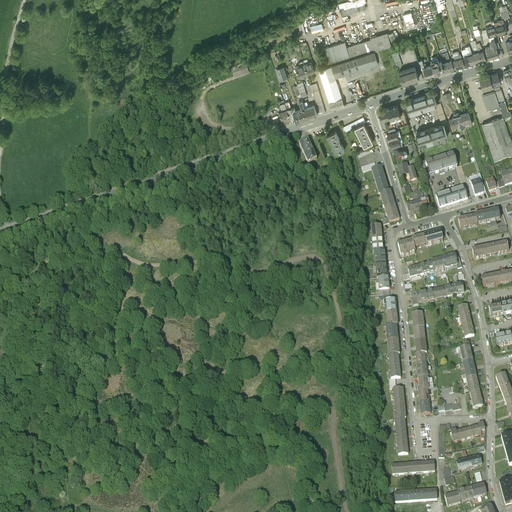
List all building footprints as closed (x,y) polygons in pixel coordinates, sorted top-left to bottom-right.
[(363,0),(362,0),(339,7),(342,16),(366,9),(363,0)] [(455,0),(451,0),(457,21),(462,20),(455,0)] [(506,5),(502,6),(503,10),(503,11),(501,12),(503,18),(509,16),(506,5)] [(403,13),(405,26),(414,24),(412,12),(403,13)] [(503,18),(497,20),(499,24),(494,25),(497,34),(507,31),(503,18)] [(494,25),(486,28),(486,30),(489,37),(497,34),(494,25)] [(486,30),(480,32),(482,39),(489,37),(486,30)] [(397,32),(394,33),(393,32),(387,34),(391,44),(399,41),(397,32)] [(387,34),(377,37),(376,35),(370,37),(371,39),(370,40),(374,51),(391,45),(391,44),(387,34)] [(370,40),(346,48),(350,59),(374,51),(370,40)] [(494,41),(490,42),(491,46),(485,48),(488,59),(499,56),(496,45),(495,45),(494,41)] [(344,42),(320,50),(325,67),(350,59),(346,48),(344,42)] [(398,50),(392,52),(395,60),(397,66),(402,64),(398,50)] [(325,67),(319,69),(329,102),(341,98),(335,77),(378,63),(374,51),(350,59),(325,67)] [(464,66),(462,58),(461,54),(459,55),(457,51),(455,52),(460,67),(464,66)] [(473,54),(472,54),(471,51),(467,53),(470,64),(475,63),(473,54)] [(442,62),(442,64),(447,63),(450,62),(447,53),(440,55),(442,62)] [(438,59),(430,61),(432,66),(434,75),(440,73),(438,68),(443,67),(442,64),(442,62),(439,63),(438,59)] [(397,66),(395,60),(384,64),(386,69),(397,66)] [(311,62),(304,64),(307,73),(314,71),(313,68),(314,67),(313,63),(312,64),(311,62)] [(432,66),(426,67),(425,63),(423,64),(424,67),(424,68),(423,68),(426,78),(434,75),(432,66)] [(232,68),(235,77),(249,72),(245,64),(232,68)] [(304,64),(295,67),(298,76),(307,73),(304,64)] [(284,66),(277,68),(279,75),(278,76),(279,80),(287,78),(284,66)] [(416,67),(399,72),(403,84),(419,79),(416,67)] [(511,80),(509,70),(503,72),(506,79),(508,79),(510,84),(511,83),(511,80)] [(497,73),(489,76),(493,87),(500,84),(497,73)] [(489,76),(480,79),(483,90),(493,87),(489,76)] [(303,82),(297,84),(299,89),(300,93),(301,93),(306,92),(303,82)] [(325,112),(316,82),(310,84),(320,114),(325,112)] [(501,90),(495,92),(497,100),(503,98),(501,90)] [(495,92),(482,96),(487,111),(499,106),(497,100),(495,92)] [(433,93),(420,97),(424,109),(435,106),(437,105),(433,93)] [(314,105),(309,106),(306,96),(301,97),(301,98),(302,100),(308,118),(318,115),(314,105)] [(420,97),(406,102),(410,114),(424,109),(420,97)] [(341,98),(329,102),(332,109),(344,105),(342,98),(341,98)] [(505,101),(504,101),(503,98),(497,100),(499,106),(503,118),(503,119),(511,116),(510,112),(509,113),(505,101)] [(308,118),(302,100),(298,101),(300,107),(302,109),(297,110),(300,120),(308,118)] [(294,108),(291,109),(289,101),(284,103),(289,119),(290,119),(294,118),(296,122),(300,120),(297,110),(295,111),(294,108)] [(284,103),(280,104),(282,111),(279,111),(282,121),(286,120),(289,119),(284,103)] [(444,113),(440,104),(437,105),(435,106),(438,115),(444,113)] [(396,105),(386,108),(390,118),(390,119),(400,116),(396,105)] [(390,118),(386,108),(378,110),(382,121),(386,119),(390,118)] [(444,113),(438,115),(441,125),(443,125),(447,123),(444,113)] [(458,113),(455,114),(459,126),(457,126),(458,130),(465,128),(464,126),(463,124),(464,124),(461,115),(459,116),(458,113)] [(468,113),(461,115),(464,124),(463,124),(464,126),(472,124),(468,113)] [(453,118),(449,119),(452,128),(457,126),(459,126),(455,114),(452,115),(453,118)] [(503,118),(482,125),(494,163),(511,157),(511,144),(503,119),(503,118)] [(358,119),(343,126),(346,131),(361,124),(358,119)] [(373,143),(364,124),(355,128),(364,147),(373,143)] [(441,125),(429,129),(433,140),(447,136),(443,125),(441,125)] [(429,129),(416,134),(419,145),(433,140),(429,129)] [(396,131),(387,134),(388,140),(398,137),(396,131)] [(344,151),(335,132),(327,136),(335,155),(344,151)] [(398,137),(388,140),(391,147),(392,146),(400,144),(398,137)] [(317,160),(308,141),(299,145),(308,164),(317,160)] [(372,148),(359,154),(362,159),(374,153),(372,149),(372,148)] [(401,150),(392,153),(395,163),(406,159),(404,152),(401,153),(401,150)] [(453,156),(439,160),(443,172),(455,168),(457,168),(453,156)] [(439,160),(425,165),(429,177),(443,172),(439,160)] [(375,164),(362,168),(363,173),(371,170),(376,169),(375,164)] [(403,166),(401,167),(402,167),(397,169),(400,179),(408,176),(411,183),(418,181),(413,169),(408,170),(407,166),(403,167),(403,166)] [(457,168),(455,168),(459,178),(464,177),(461,166),(457,168)] [(376,169),(371,170),(375,183),(385,180),(381,167),(376,169)] [(506,175),(500,177),(502,183),(504,188),(504,189),(510,187),(506,175)] [(464,177),(459,178),(462,188),(464,188),(467,186),(464,177)] [(385,180),(375,183),(379,195),(380,195),(389,192),(385,180)] [(492,180),(486,182),(489,193),(496,191),(496,190),(495,186),(492,180)] [(462,188),(450,192),(453,204),(467,199),(464,188),(462,188)] [(425,201),(423,202),(421,196),(423,195),(422,194),(421,194),(420,192),(417,192),(416,190),(413,191),(414,193),(416,193),(421,212),(428,210),(427,207),(429,206),(427,199),(425,200),(425,201)] [(389,192),(380,195),(385,209),(395,206),(390,192),(389,192)] [(450,192),(435,197),(439,209),(453,204),(450,192)] [(421,212),(416,193),(414,193),(411,194),(412,197),(411,197),(411,199),(412,198),(414,205),(410,206),(412,213),(413,212),(414,214),(421,212)] [(395,206),(385,209),(388,219),(389,223),(399,220),(395,206)] [(500,222),(497,211),(486,214),(488,224),(500,222)] [(488,224),(486,214),(474,216),(475,218),(477,227),(488,224)] [(477,227),(475,218),(458,221),(460,231),(477,228),(477,227)] [(382,226),(371,227),(372,240),(382,239),(382,226)] [(506,226),(498,229),(499,234),(508,232),(506,226)] [(440,232),(424,237),(426,246),(443,241),(440,232)] [(424,237),(412,240),(412,242),(414,249),(426,246),(424,237)] [(382,239),(372,240),(373,252),(375,252),(380,252),(380,251),(383,250),(382,239)] [(412,242),(398,245),(401,256),(403,256),(404,257),(409,256),(409,254),(415,252),(414,249),(412,242)] [(507,245),(495,247),(497,256),(508,253),(507,248),(507,245)] [(495,247),(484,249),(486,258),(497,256),(495,247)] [(484,249),(472,252),(474,261),(486,258),(484,249)] [(380,252),(375,252),(376,265),(386,264),(385,250),(383,250),(380,251),(380,252)] [(454,256),(443,259),(445,268),(455,265),(456,265),(455,260),(454,256)] [(443,259),(431,262),(431,264),(433,271),(445,268),(443,259)] [(386,264),(376,265),(377,278),(379,278),(382,278),(382,276),(387,276),(386,264)] [(433,271),(431,264),(420,267),(422,275),(433,272),(433,271)] [(420,267),(408,270),(409,274),(410,279),(422,275),(420,267)] [(504,273),(501,274),(501,276),(496,277),(498,286),(511,282),(511,276),(511,273),(505,275),(504,273)] [(382,278),(379,278),(380,291),(389,290),(388,276),(387,276),(382,276),(382,278)] [(496,277),(481,280),(483,289),(498,286),(496,277)] [(461,284),(445,287),(447,297),(464,294),(461,284)] [(445,287),(433,290),(435,300),(447,297),(445,287)] [(433,290),(416,293),(417,296),(418,303),(435,300),(433,290)] [(390,300),(385,300),(387,313),(397,312),(395,299),(390,300)] [(511,304),(501,307),(502,316),(511,313),(511,304)] [(467,306),(457,309),(461,324),(470,322),(467,306)] [(501,307),(489,309),(491,318),(502,316),(501,307)] [(397,312),(387,313),(388,327),(397,326),(398,326),(397,312)] [(422,314),(412,315),(413,330),(423,328),(424,328),(422,314)] [(470,322),(461,324),(465,339),(474,337),(470,322)] [(388,327),(386,327),(387,342),(398,341),(397,326),(388,327)] [(423,328),(413,330),(415,342),(425,341),(423,328)] [(511,340),(511,336),(511,335),(494,339),(496,348),(511,344),(511,340)] [(398,341),(387,342),(389,356),(398,356),(399,355),(398,341)] [(425,341),(415,342),(416,354),(425,353),(426,353),(425,341)] [(464,349),(456,350),(457,355),(461,354),(463,364),(473,362),(469,347),(464,349)] [(416,354),(415,355),(417,367),(426,366),(425,353),(416,354)] [(398,356),(388,357),(389,368),(399,367),(398,356)] [(473,362),(463,364),(467,380),(476,377),(473,362)] [(426,366),(417,367),(418,379),(428,378),(426,366)] [(399,367),(389,368),(391,380),(395,380),(400,379),(399,367)] [(504,375),(495,379),(501,393),(510,390),(504,375)] [(476,377),(467,380),(470,395),(480,393),(476,377)] [(428,378),(418,379),(420,391),(427,390),(429,390),(428,378)] [(397,390),(393,391),(394,405),(404,404),(403,390),(397,390)] [(420,391),(418,391),(420,403),(429,402),(427,390),(420,391)] [(511,394),(510,390),(501,393),(506,407),(511,404),(511,394)] [(480,393),(470,395),(474,409),(483,407),(480,393)] [(429,402),(420,403),(421,416),(430,414),(433,414),(432,408),(430,408),(429,402)] [(404,404),(394,405),(395,420),(405,420),(406,419),(404,404)] [(395,420),(396,433),(406,432),(405,420),(395,420)] [(479,427),(467,430),(470,439),(482,436),(481,432),(485,431),(483,423),(479,424),(479,427)] [(467,430),(456,433),(456,431),(451,432),(454,443),(470,439),(467,430)] [(406,432),(396,433),(397,445),(407,444),(406,432)] [(511,450),(511,440),(510,434),(501,437),(505,452),(511,450)] [(407,444),(397,445),(398,457),(408,456),(407,444)] [(479,457),(468,460),(470,469),(482,466),(479,457)] [(468,460),(456,463),(459,472),(470,469),(468,460)] [(435,473),(434,463),(420,464),(421,474),(435,473)] [(421,474),(420,464),(406,466),(407,476),(421,474)] [(407,476),(406,466),(392,467),(393,477),(407,476)] [(511,471),(501,476),(502,481),(510,479),(511,481),(511,479),(511,471)] [(450,478),(444,479),(446,486),(455,484),(453,477),(450,478)] [(502,481),(498,482),(500,490),(511,487),(511,485),(511,481),(510,479),(502,481)] [(484,485),(471,488),(473,498),(487,495),(484,485)] [(511,487),(500,490),(502,498),(511,495),(511,487)] [(471,488),(458,492),(458,493),(460,502),(473,498),(471,488)] [(437,500),(436,491),(422,492),(423,502),(437,500)] [(423,502),(422,492),(408,494),(409,503),(423,502)] [(458,493),(445,497),(447,507),(461,503),(460,502),(458,493)] [(409,503),(408,494),(394,495),(395,505),(409,503)] [(511,495),(502,498),(504,506),(511,503),(511,495)]
